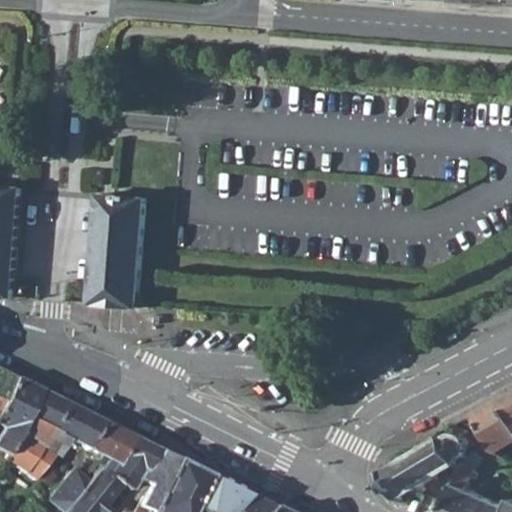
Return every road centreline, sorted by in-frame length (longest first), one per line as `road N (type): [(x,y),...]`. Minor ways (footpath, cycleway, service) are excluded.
road 1 (residential): [(131,400),(164,365),(322,372),(378,352),(409,398)]
road 2 (secondary): [(131,400),(328,501)]
road 3 (secondary): [(0,337),(131,400)]
road 4 (residential): [(409,398),(361,433),(328,501)]
